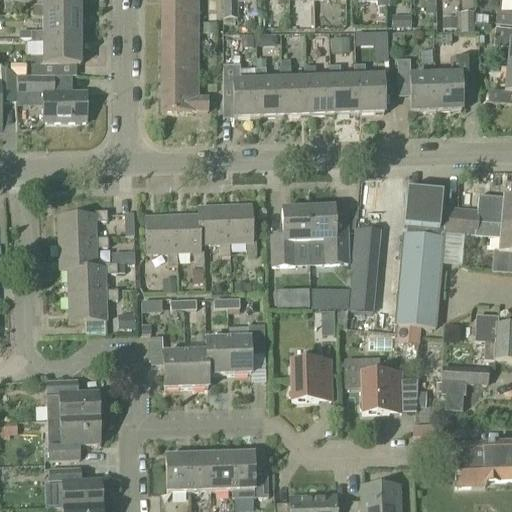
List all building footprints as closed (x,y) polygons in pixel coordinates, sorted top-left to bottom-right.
[(79,19),(79,0),(42,0),(42,9),(30,10),(30,18),(42,18),(79,19)] [(160,0),(160,28),(197,28),(196,0),(160,0)] [(223,0),(223,23),(238,23),(238,4),(264,4),(263,0),(223,0)] [(350,0),(350,6),(378,6),(378,11),(389,12),(388,2),(387,2),(387,0),(350,0)] [(495,29),(511,30),(511,0),(511,17),(496,16),(495,29)] [(460,37),(473,37),(473,16),(459,16),(460,37)] [(30,44),(42,44),(79,44),(79,19),(42,18),(42,34),(19,34),(19,43),(30,43),(30,44)] [(391,31),(408,31),(407,20),(391,20),(391,31)] [(442,22),(442,33),(454,33),(454,21),(442,22)] [(160,28),(160,57),(197,57),(197,28),(160,28)] [(213,37),(213,28),(202,28),(202,37),(213,37)] [(506,70),(511,70),(511,33),(494,32),(493,50),(507,52),(506,70)] [(451,37),(434,37),(434,46),(451,45),(451,37)] [(240,41),(241,51),(253,50),(253,40),(240,41)] [(347,55),(347,43),(331,43),(331,55),(347,55)] [(79,44),(42,44),(42,60),(30,60),(30,71),(45,71),(45,69),(79,69),(79,44)] [(387,50),(373,50),(373,65),(387,65),(387,50)] [(160,57),(160,87),(197,87),(197,57),(160,57)] [(434,79),(435,116),(461,115),(460,101),(473,100),(472,62),(449,63),(449,78),(434,79)] [(256,63),(256,73),(265,73),(265,63),(256,63)] [(280,64),(281,72),(290,72),(289,64),(280,64)] [(409,101),(410,117),(435,116),(434,79),(409,80),(409,65),(396,65),(397,102),(409,101)] [(0,135),(1,136),(1,107),(16,107),(16,94),(15,80),(0,69),(0,135)] [(360,82),(361,119),(383,118),(382,81),(364,81),(364,69),(352,70),(353,82),(360,82)] [(233,111),(233,124),(260,123),(258,85),(254,85),(254,73),(239,74),(239,70),(222,70),(222,112),(233,111)] [(334,82),(336,120),(361,119),(360,82),(353,82),(340,82),(339,70),(328,71),(328,83),(334,82)] [(487,107),(511,108),(511,70),(506,70),(503,95),(488,94),(487,107)] [(310,83),(311,121),(336,120),(334,82),(328,83),(315,83),(315,71),(303,72),(304,84),(310,83)] [(285,84),(286,122),(311,121),(310,83),(304,84),(290,84),(290,72),(281,72),(278,73),(279,84),(285,84)] [(260,123),(286,122),(285,84),(279,84),(265,85),(265,73),(256,73),(254,73),(254,85),(258,85),(260,123)] [(15,80),(16,94),(42,95),(42,127),(85,127),(85,97),(53,97),(53,80),(15,80)] [(160,116),(207,116),(207,102),(197,102),(197,87),(160,87),(160,116)] [(441,238),(444,212),(440,211),(442,197),(439,197),(439,196),(429,196),(406,194),(406,196),(405,196),(405,201),(403,230),(406,231),(405,238),(401,238),(392,325),(392,329),(397,329),(396,347),(418,349),(420,331),(435,333),(444,242),(441,242),(441,238)] [(500,229),(511,230),(511,202),(502,202),(500,229)] [(251,210),(224,211),(225,249),(229,249),(245,248),(245,261),(256,260),(255,247),(252,247),(251,210)] [(197,212),(197,220),(198,220),(199,250),(218,249),(219,262),(229,261),(229,249),(225,249),(224,211),(197,212)] [(307,212),(308,246),(323,246),(324,269),(347,268),(346,237),(334,237),(333,211),(307,212)] [(270,240),(271,271),(294,270),(294,247),(308,246),(307,212),(281,213),(282,239),(270,240)] [(445,214),(443,237),(475,240),(474,241),(498,243),(497,255),(494,255),(493,276),(511,277),(511,230),(500,229),(477,227),(456,225),(458,214),(445,213),(445,214)] [(478,216),(458,214),(456,225),(477,227),(478,216)] [(56,221),(57,248),(95,246),(95,242),(94,227),(106,227),(106,216),(92,216),(92,220),(56,221)] [(124,230),(133,230),(133,220),(124,220),(124,230)] [(172,259),(176,259),(192,258),(192,271),(203,270),(203,257),(199,257),(199,250),(198,220),(197,220),(171,221),(172,259)] [(166,259),(166,272),(177,271),(176,259),(172,259),(171,221),(144,222),(146,260),(166,259)] [(372,319),(379,236),(354,233),(349,296),(347,315),(347,317),(372,319)] [(95,246),(57,248),(58,274),(66,274),(96,273),(96,269),(95,253),(107,253),(107,246),(107,242),(95,242),(95,246)] [(112,256),(112,266),(125,266),(125,256),(112,256)] [(124,268),(96,269),(96,273),(66,274),(67,301),(105,299),(105,295),(104,279),(116,279),(116,278),(124,278),(124,268)] [(192,275),(192,287),(201,287),(201,274),(192,275)] [(175,297),(175,288),(163,289),(163,297),(175,297)] [(233,296),(243,296),(243,288),(233,288),(233,296)] [(288,310),(288,293),(276,294),(276,311),(288,310)] [(117,295),(105,295),(105,299),(67,301),(68,327),(106,326),(105,305),(118,305),(117,295)] [(349,296),(333,295),(333,314),(347,315),(349,296)] [(214,314),(226,314),(226,304),(213,304),(213,314),(214,314)] [(226,314),(226,318),(237,318),(238,313),(239,313),(239,304),(226,304),(226,314)] [(169,306),(170,316),(183,315),(182,305),(169,306)] [(182,305),(183,315),(196,315),(195,305),(182,305)] [(320,316),(320,324),(333,324),(333,316),(320,316)] [(345,316),(336,316),(336,333),(345,333),(345,316)] [(121,321),(121,335),(133,335),(133,321),(121,321)] [(493,366),(511,366),(511,332),(497,331),(497,321),(475,321),(474,347),(483,347),(483,366),(493,366)] [(140,330),(140,339),(149,339),(149,330),(140,330)] [(227,344),(228,380),(250,380),(249,359),(264,359),(263,330),(247,331),(248,343),(227,344)] [(204,344),(205,356),(206,381),(207,381),(228,380),(227,344),(204,344)] [(184,357),(185,394),(207,393),(207,381),(206,381),(205,356),(184,357)] [(184,357),(162,358),(162,370),(163,394),(185,394),(184,357)] [(289,366),(290,407),(330,406),(329,365),(289,366)] [(487,391),(488,373),(441,370),(440,388),(439,399),(444,400),(444,416),(461,417),(462,400),(464,400),(465,390),(487,391)] [(360,378),(361,419),(401,418),(400,377),(360,378)] [(46,401),(46,426),(98,424),(97,398),(76,399),(76,385),(45,386),(46,401)] [(48,451),(48,466),(78,465),(78,451),(98,450),(98,424),(46,426),(47,451),(48,451)] [(0,441),(6,442),(6,438),(14,437),(14,427),(0,426),(0,441)] [(411,430),(412,454),(437,453),(435,429),(411,430)] [(454,477),(455,493),(484,492),(484,487),(511,485),(511,446),(444,449),(444,461),(449,461),(450,477),(454,477)] [(232,496),(233,504),(253,503),(267,502),(266,478),(253,479),(252,458),(230,459),(231,496),(232,496)] [(210,497),(231,496),(230,459),(208,460),(210,497)] [(166,498),(188,497),(187,460),(165,461),(166,498)] [(188,497),(210,497),(208,460),(187,460),(188,497)] [(61,488),(61,511),(100,511),(100,486),(79,487),(79,473),(48,474),(49,488),(61,488)] [(347,507),(347,511),(398,511),(398,490),(360,491),(360,506),(347,507)] [(347,511),(347,507),(335,507),(335,500),(311,501),(311,511),(347,511)] [(311,511),(311,501),(288,501),(288,508),(275,509),(275,511),(311,511)]
